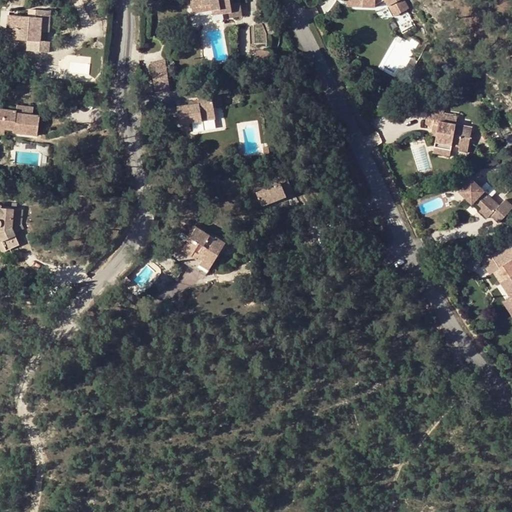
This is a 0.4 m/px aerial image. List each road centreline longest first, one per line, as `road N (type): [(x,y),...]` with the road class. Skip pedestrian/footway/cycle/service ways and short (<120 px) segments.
road 1 (residential): [(511,403),(457,336),(287,0)]
road 2 (residential): [(127,0),(124,95),(144,219),(86,297)]
road 3 (track): [(34,511),(40,475),(23,407),(26,373),(86,297)]
